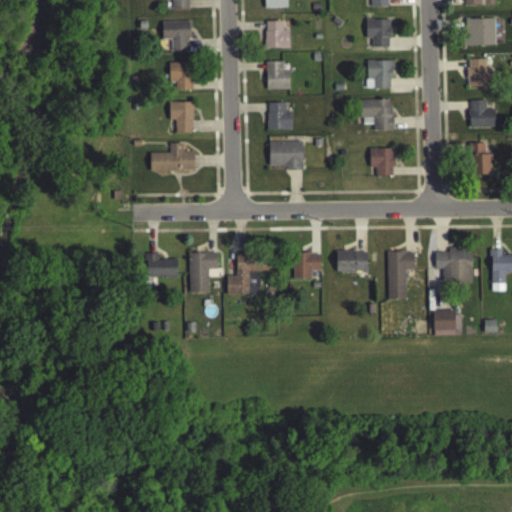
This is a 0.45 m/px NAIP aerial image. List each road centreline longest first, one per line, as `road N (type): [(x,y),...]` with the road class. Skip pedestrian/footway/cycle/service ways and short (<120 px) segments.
road 1 (residential): [(511,207),(137,211)]
road 2 (residential): [(234,210),(229,0)]
road 3 (residential): [(431,208),(429,0)]
